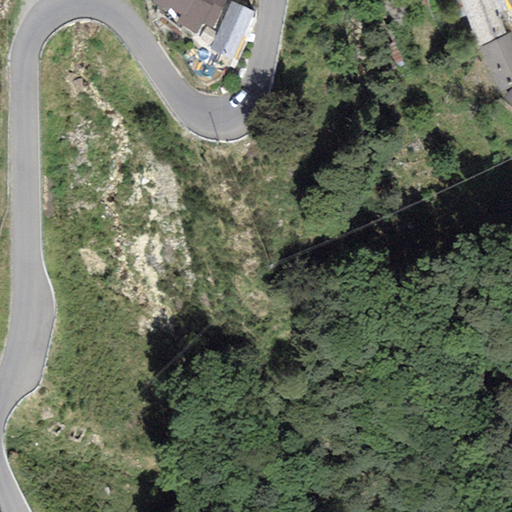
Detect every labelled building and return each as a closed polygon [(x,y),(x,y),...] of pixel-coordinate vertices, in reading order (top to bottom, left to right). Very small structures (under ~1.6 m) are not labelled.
[(200,20),(209,2),(204,0),(193,0),(192,0),(173,0),(169,7),(184,14),(186,12),(200,20)] [(240,0),(210,0),(209,2),(200,20),(196,28),(220,39),(240,0)] [(492,0),(463,0),(480,43),(505,33),(492,0)] [(270,17),(250,9),(229,54),(249,63),(270,17)] [(511,89),(511,48),(506,37),(484,49),(508,92),(511,89)]
